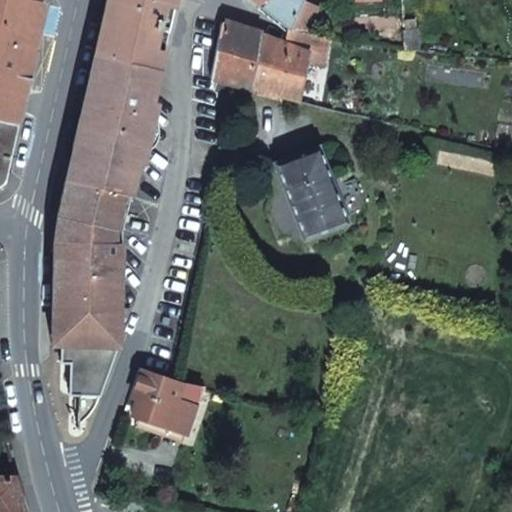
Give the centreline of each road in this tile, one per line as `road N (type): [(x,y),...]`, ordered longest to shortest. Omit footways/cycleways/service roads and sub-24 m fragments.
road 1 (residential): [(53,485),(73,473),(108,406),(155,268),(192,105),(176,59),(193,0)]
road 2 (secondary): [(11,225),(23,374),(53,485)]
road 3 (secondary): [(73,0),(11,225)]
